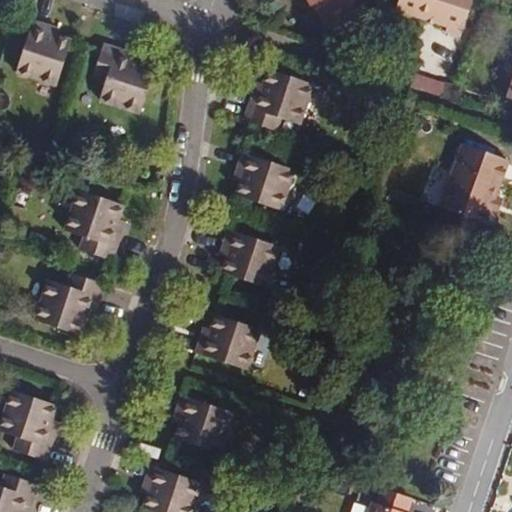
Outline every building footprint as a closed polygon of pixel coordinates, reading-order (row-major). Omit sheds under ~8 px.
[(358,2),(357,0),(320,0),(330,19),(344,11),(358,2)] [(408,0),(405,10),(456,27),(454,32),(469,37),(480,0),(408,0)] [(63,86),(77,44),(63,39),(50,35),(53,26),(39,21),(22,73),(63,86)] [(63,39),(65,30),(53,26),(50,35),(63,39)] [(145,114),(159,71),(145,67),(132,63),(135,54),(110,46),(98,79),(110,83),(104,101),(145,114)] [(145,67),(148,58),(135,54),(132,63),(145,67)] [(296,134),(309,94),(267,80),(262,94),(259,106),(250,104),(242,130),(275,141),(280,129),(296,134)] [(259,106),(262,94),(254,91),(250,104),(259,106)] [(511,159),(470,144),(449,209),(494,224),(499,209),(506,212),(510,198),(503,195),(511,167),(511,159)] [(277,219),(290,180),(239,163),(234,178),(241,180),(238,190),(233,205),(277,219)] [(238,190),(241,180),(234,178),(231,188),(238,190)] [(121,229),(124,219),(129,205),(85,190),(72,230),(89,235),(85,247),(120,259),(129,231),(121,229)] [(129,231),(132,222),(124,219),(121,229),(129,231)] [(268,297),(281,257),(230,241),(225,256),(232,258),(229,268),(224,282),(268,297)] [(229,268),(232,258),(225,256),(222,266),(229,268)] [(88,320),(92,307),(101,309),(109,284),(76,273),(72,284),(54,279),(41,320),(83,334),(88,320)] [(97,323),(101,309),(92,307),(88,320),(97,323)] [(248,379),(261,338),(218,324),(214,338),(209,350),(200,348),(196,362),(248,379)] [(209,350),(214,338),(204,335),(200,348),(209,350)] [(53,431),(56,421),(61,407),(17,392),(4,432),(21,438),(17,449),(52,460),(61,433),(53,431)] [(220,461),(232,422),(181,405),(177,421),(183,422),(180,432),(176,447),(220,461)] [(61,433),(64,424),(56,421),(53,431),(61,433)] [(180,432),(183,422),(177,421),(173,430),(180,432)] [(34,508),(43,483),(10,472),(6,484),(0,481),(0,511),(23,511),(26,506),(34,508)] [(196,511),(203,492),(152,475),(147,491),(154,493),(151,502),(147,511),(196,511)] [(151,502),(154,493),(147,491),(144,500),(151,502)] [(408,511),(411,506),(382,496),(377,511),(372,510),(371,511),(408,511)]
